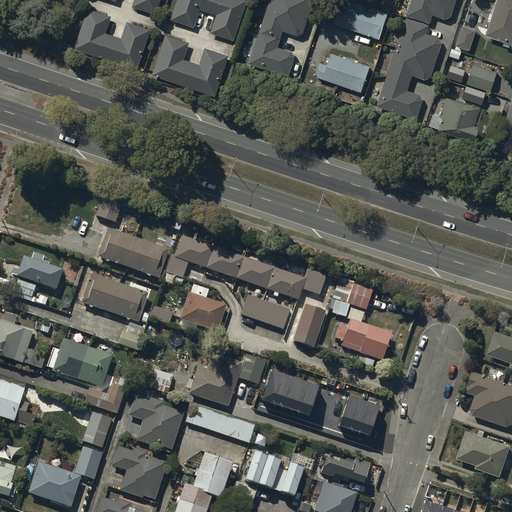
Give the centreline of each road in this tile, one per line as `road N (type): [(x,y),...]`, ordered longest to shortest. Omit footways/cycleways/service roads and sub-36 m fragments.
road 1 (trunk): [(511,278),(0,109)]
road 2 (trunk): [(0,66),(511,234)]
road 3 (residential): [(392,511),(448,340)]
